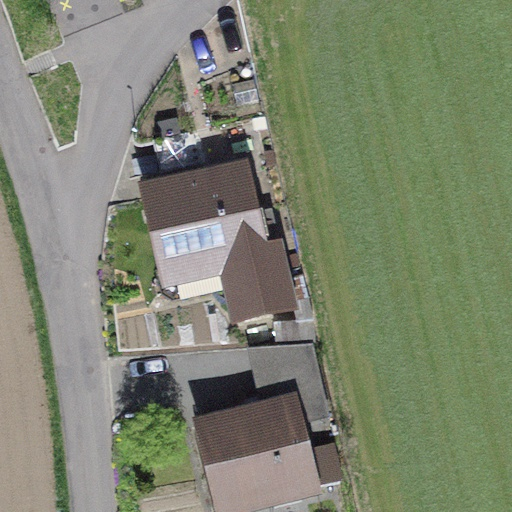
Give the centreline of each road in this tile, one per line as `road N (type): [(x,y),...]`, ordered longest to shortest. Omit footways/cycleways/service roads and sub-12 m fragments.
road 1 (unclassified): [(0,63),(71,266),(96,511)]
road 2 (track): [(71,266),(142,71),(216,0)]
